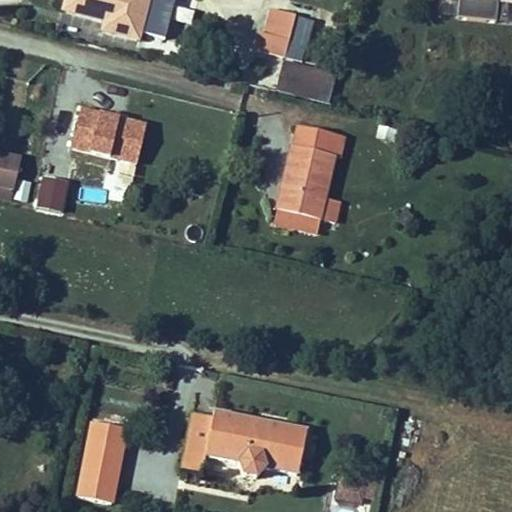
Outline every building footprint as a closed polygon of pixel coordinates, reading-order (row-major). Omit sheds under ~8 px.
[(65,0),(63,12),(72,13),(75,16),(99,21),(98,31),(136,39),(144,0),(65,0)] [(497,0),(458,0),(458,9),(497,12),(497,0)] [(254,53),(300,62),(309,19),(263,10),(254,53)] [(299,70),(300,63),(279,60),(274,94),(322,101),(326,74),(299,70)] [(136,166),(144,122),(75,110),(67,154),(136,166)] [(285,148),(281,167),(324,177),(328,156),(334,157),(338,136),(295,127),(291,149),(285,148)] [(0,157),(0,188),(21,194),(28,163),(0,157)] [(281,167),(272,209),(315,220),(334,224),(338,206),(319,202),(324,177),(281,167)] [(315,220),(272,209),(269,224),(313,233),(315,220)] [(289,429),(196,410),(195,416),(175,412),(164,466),(184,471),(187,455),(226,463),(231,476),(237,477),(247,467),(280,473),(289,429)] [(88,422),(70,499),(110,508),(128,431),(88,422)] [(335,475),(333,502),(373,505),(375,478),(335,475)]
